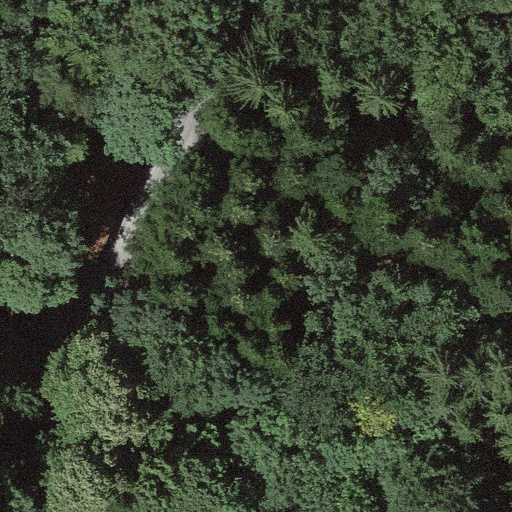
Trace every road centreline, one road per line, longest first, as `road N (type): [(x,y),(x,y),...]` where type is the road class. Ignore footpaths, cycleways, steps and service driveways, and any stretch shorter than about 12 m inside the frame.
road 1 (track): [(3,511),(70,354),(249,0)]
road 2 (track): [(70,354),(0,248)]
